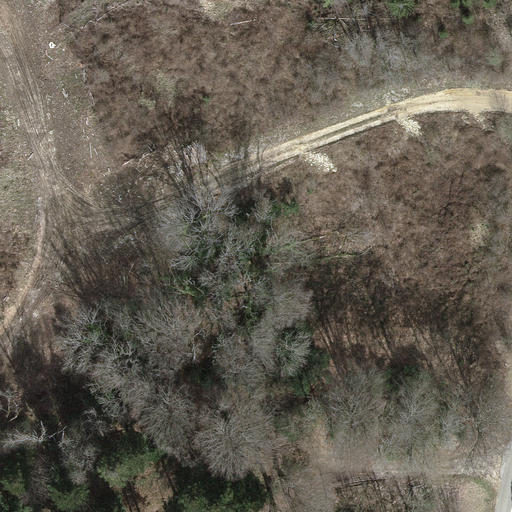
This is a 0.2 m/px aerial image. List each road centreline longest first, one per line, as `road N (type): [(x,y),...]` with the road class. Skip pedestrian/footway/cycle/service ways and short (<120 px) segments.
road 1 (track): [(511,106),(452,96),(423,103),(107,225),(86,223),(61,189),(0,21)]
road 2 (track): [(291,511),(304,497),(439,472),(511,468)]
road 3 (track): [(86,223),(35,304),(0,335)]
